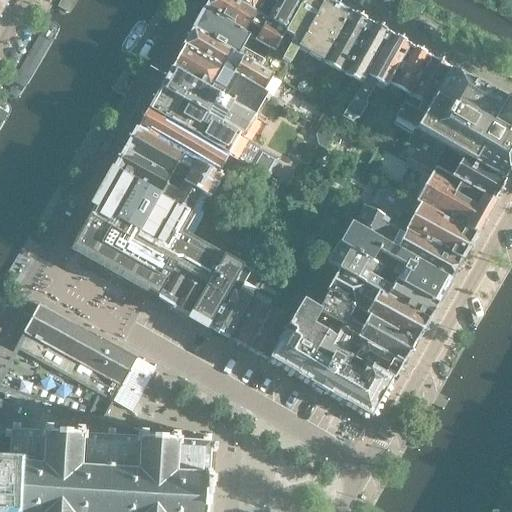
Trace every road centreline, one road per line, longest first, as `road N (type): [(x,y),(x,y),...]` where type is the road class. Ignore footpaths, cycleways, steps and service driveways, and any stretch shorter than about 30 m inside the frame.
road 1 (residential): [(0,346),(193,0)]
road 2 (residential): [(511,207),(366,463)]
road 3 (residential): [(122,326),(366,463)]
road 4 (residential): [(368,0),(511,84)]
